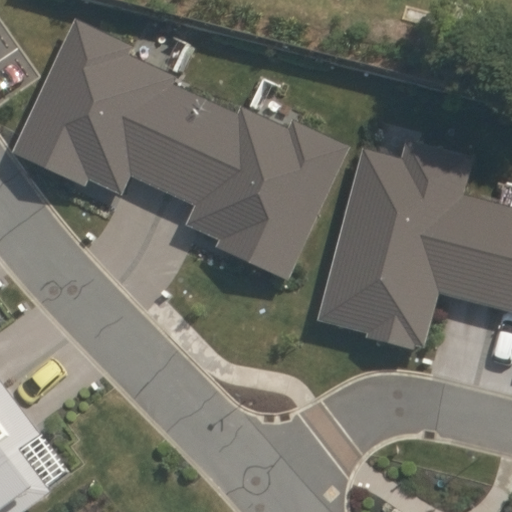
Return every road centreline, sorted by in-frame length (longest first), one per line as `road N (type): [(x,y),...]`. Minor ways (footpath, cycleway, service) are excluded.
road 1 (residential): [(257,477),(100,316),(0,198)]
road 2 (residential): [(511,418),(388,395),(326,423),(257,477)]
